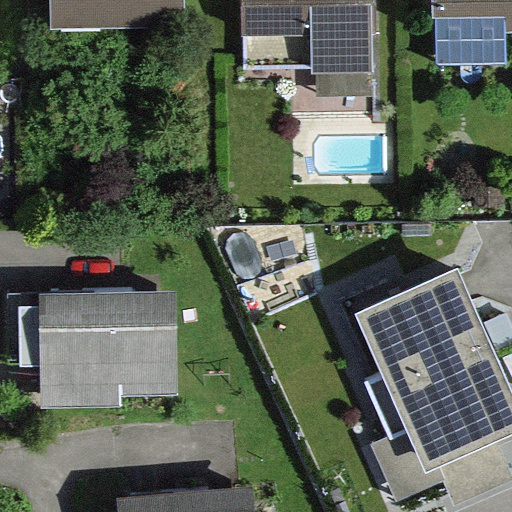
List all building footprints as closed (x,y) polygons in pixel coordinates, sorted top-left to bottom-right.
[(176,0),(60,0),(60,10),(177,7),(176,0)] [(365,0),(248,0),(249,62),(366,60),(365,0)] [(511,0),(432,0),(433,28),(511,25),(511,0)] [(402,370),(370,385),(405,463),(511,415),(511,381),(464,275),(377,314),(402,370)] [(178,295),(45,297),(46,400),(180,398),(178,295)] [(252,511),(251,491),(124,497),(124,511),(252,511)]
